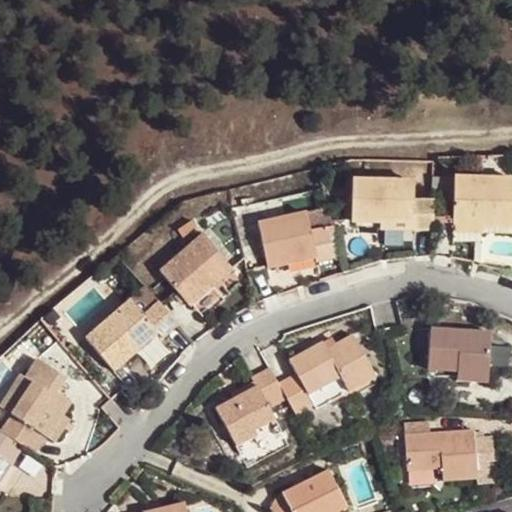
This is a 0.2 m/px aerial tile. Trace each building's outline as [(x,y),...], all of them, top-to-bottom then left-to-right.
[(453,226),(484,226),(511,227),(511,177),(454,177),(453,226)] [(413,223),(433,223),(433,198),(413,198),(413,181),(352,180),(351,222),(380,222),(413,223)] [(306,212),(258,224),(268,267),(315,255),(317,261),(335,257),(328,226),(310,230),(306,212)] [(177,231),(182,238),(197,227),(191,220),(177,231)] [(203,234),(160,272),(189,306),(232,268),(203,234)] [(159,331),(164,336),(179,324),(159,301),(144,314),(131,299),(86,338),(114,371),(135,352),(159,331)] [(430,329),(427,369),(456,370),(456,380),(470,381),(470,368),(488,369),(490,333),(430,329)] [(164,336),(159,331),(135,352),(140,357),(164,336)] [(279,384),(287,398),(296,414),(313,404),(316,409),(375,375),(354,336),(336,346),(327,351),(324,345),(323,343),(289,361),(297,375),(279,384)] [(324,345),(327,351),(336,346),(333,340),(324,345)] [(0,407),(11,415),(0,431),(24,446),(36,455),(47,438),(63,415),(71,403),(56,393),(66,379),(37,359),(25,378),(20,375),(0,404),(0,407)] [(279,384),(270,368),(252,379),(254,381),(237,391),(240,395),(233,399),(215,409),(236,447),(257,435),(255,430),(276,419),(270,408),(287,398),(279,384)] [(487,382),(488,369),(470,368),(470,381),(487,382)] [(230,395),(233,399),(240,395),(237,391),(230,395)] [(70,420),(63,415),(47,438),(55,444),(70,420)] [(412,435),(404,435),(406,470),(442,467),(442,481),(478,478),(477,468),(495,467),(492,436),(489,436),(475,437),(475,432),(475,430),(432,433),(432,428),(412,426),(412,435)] [(0,482),(24,446),(0,431),(0,482)] [(328,469),(281,493),(270,508),(271,511),(336,511),(348,507),(328,469)]
